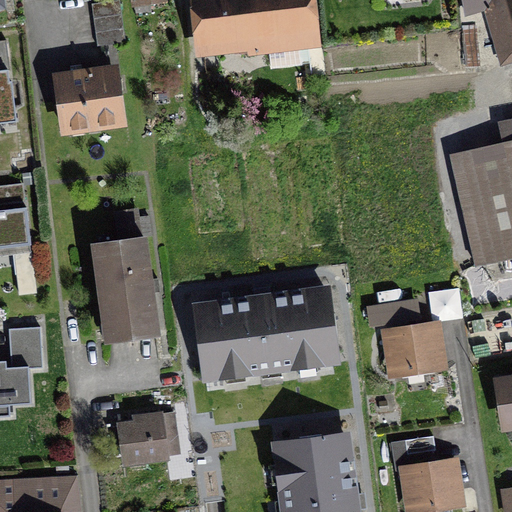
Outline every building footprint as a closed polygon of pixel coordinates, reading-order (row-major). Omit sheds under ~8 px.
[(315,0),(190,0),(199,66),(322,50),(315,0)] [(511,0),(461,0),(467,19),(486,13),(502,69),(511,66),(511,0)] [(93,11),(98,48),(125,44),(119,7),(93,11)] [(6,42),(0,42),(0,121),(15,120),(6,42)] [(115,70),(51,79),(60,139),(123,129),(115,70)] [(511,123),(500,126),(504,147),(511,182),(511,220),(500,223),(506,253),(511,251),(511,123)] [(330,140),(300,145),(313,238),(344,233),(330,140)] [(252,147),(256,253),(296,251),(292,146),(252,147)] [(485,258),(506,253),(500,223),(511,220),(511,182),(504,147),(462,156),(485,258)] [(233,151),(192,157),(199,204),(240,197),(233,151)] [(0,187),(0,209),(27,207),(25,185),(0,187)] [(0,249),(30,247),(27,207),(0,209),(0,249)] [(141,216),(116,220),(120,243),(144,239),(141,216)] [(120,243),(88,247),(101,349),(158,342),(144,239),(120,243)] [(205,376),(336,360),(327,291),(196,307),(205,376)] [(417,302),(369,309),(371,324),(420,317),(417,302)] [(438,326),(380,335),(388,383),(446,374),(438,326)] [(41,370),(38,329),(6,332),(9,360),(0,361),(0,422),(19,421),(18,407),(32,405),(30,370),(41,370)] [(511,379),(493,383),(502,438),(511,436),(511,379)] [(163,417),(117,423),(123,474),(170,468),(163,417)] [(355,511),(345,436),(277,445),(286,511),(355,511)] [(458,463),(398,472),(403,511),(461,511),(465,511),(458,463)] [(80,511),(78,479),(0,484),(0,511),(80,511)] [(511,511),(511,492),(500,494),(502,511),(511,511)]
